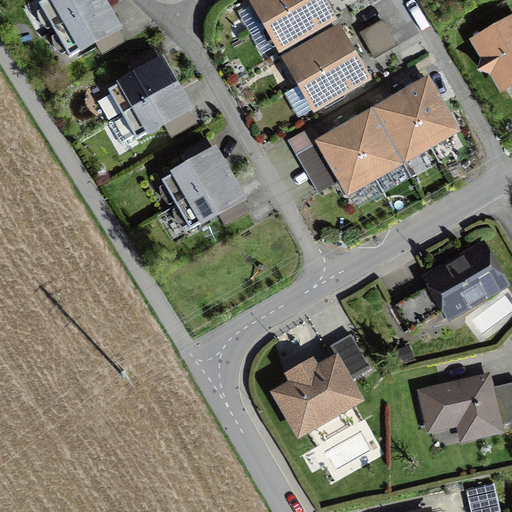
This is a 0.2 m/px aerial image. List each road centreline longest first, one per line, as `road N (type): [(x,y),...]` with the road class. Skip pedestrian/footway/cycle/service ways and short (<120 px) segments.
road 1 (unclassified): [(219,359),(190,354),(0,53)]
road 2 (residential): [(511,180),(229,343),(219,359)]
road 3 (residential): [(287,511),(223,399),(213,376),(219,359)]
